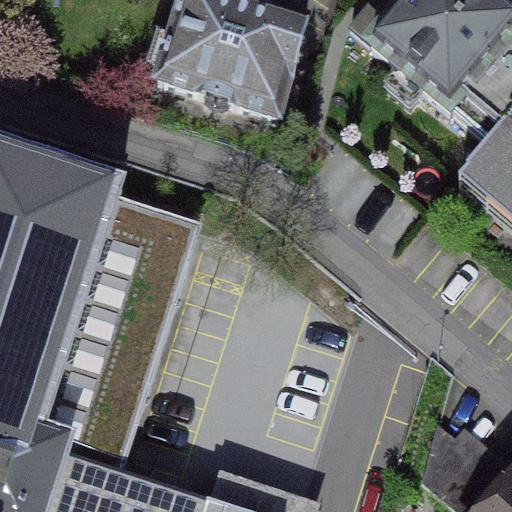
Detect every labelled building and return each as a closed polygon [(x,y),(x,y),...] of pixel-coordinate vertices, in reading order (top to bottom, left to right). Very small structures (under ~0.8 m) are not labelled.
[(211,0),(186,0),(159,84),(158,90),(163,91),(164,91),(273,126),(278,128),(280,122),(296,61),(303,35),(305,30),(211,0)] [(468,182),(511,130),(511,28),(478,0),(419,0),(418,0),(378,0),(349,36),(372,55),(371,56),(420,97),(405,115),(432,138),(447,120),(450,122),(452,119),(491,153),(467,181),(468,182)] [(511,130),(468,182),(511,219),(511,130)] [(0,162),(0,511),(206,511),(119,484),(199,235),(118,209),(121,201),(0,162)] [(467,454),(437,428),(422,486),(452,511),(471,511),(498,481),(467,454)] [(511,511),(511,493),(495,511),(511,511)]
